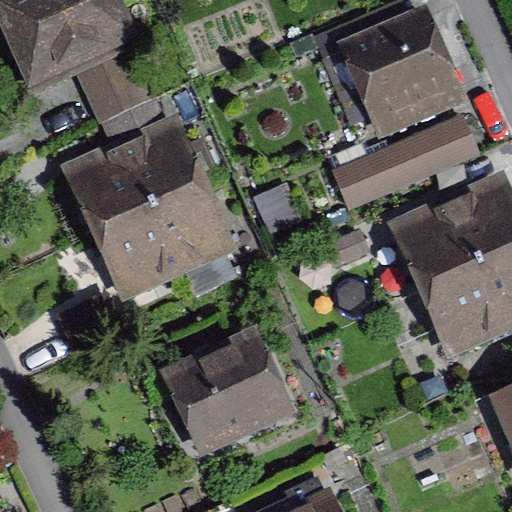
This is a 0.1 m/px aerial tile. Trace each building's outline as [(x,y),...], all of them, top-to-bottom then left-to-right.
[(125,0),(0,0),(0,25),(30,92),(144,41),(125,0)] [(431,16),(337,52),(372,140),(466,104),(431,16)] [(334,171),(352,216),(479,165),(461,120),(334,171)] [(71,170),(100,236),(208,189),(179,123),(71,170)] [(393,224),(424,291),(511,251),(511,194),(503,175),(393,224)] [(100,236),(129,302),(237,255),(208,189),(100,236)] [(511,251),(424,291),(454,359),(511,332),(511,251)] [(266,337),(164,385),(200,462),(303,415),(266,337)] [(511,393),(491,402),(511,451),(511,393)] [(346,511),(336,489),(283,511),(346,511)]
